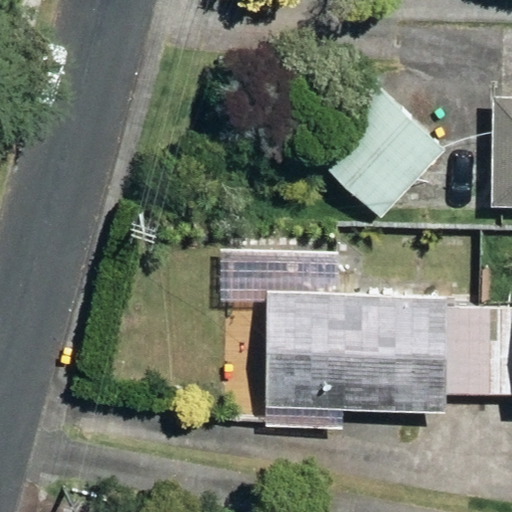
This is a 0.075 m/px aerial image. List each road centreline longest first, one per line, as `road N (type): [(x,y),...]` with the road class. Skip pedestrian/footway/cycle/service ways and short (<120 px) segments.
road 1 (residential): [(105,0),(0,382)]
road 2 (unknown): [(52,424),(402,511)]
